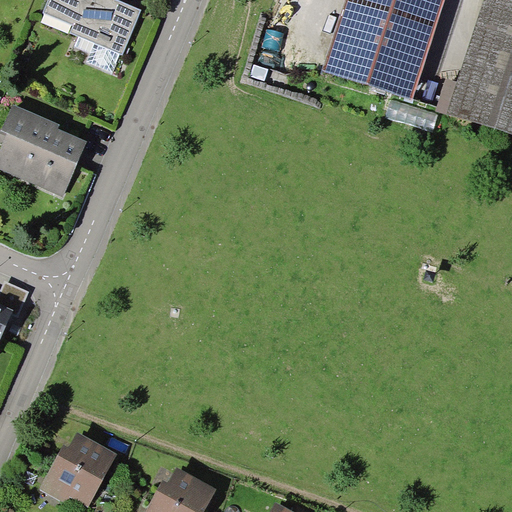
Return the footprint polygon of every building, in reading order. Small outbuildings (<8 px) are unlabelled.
[(120,0),(51,0),(45,14),(76,27),(72,35),(126,58),(145,14),(120,3),(120,0)] [(441,0),(353,0),(330,72),(409,98),(441,0)] [(511,0),(484,0),(447,118),(511,138),(511,0)] [(94,144),(19,108),(0,147),(0,169),(66,201),(94,144)] [(0,335),(13,305),(0,299),(0,335)] [(117,454),(76,432),(68,447),(64,445),(39,489),(63,502),(67,496),(88,507),(117,454)] [(203,511),(216,490),(175,467),(167,483),(163,480),(144,511),(203,511)] [(296,511),(275,500),(268,511),(296,511)] [(112,511),(113,509),(97,503),(93,511),(112,511)]
